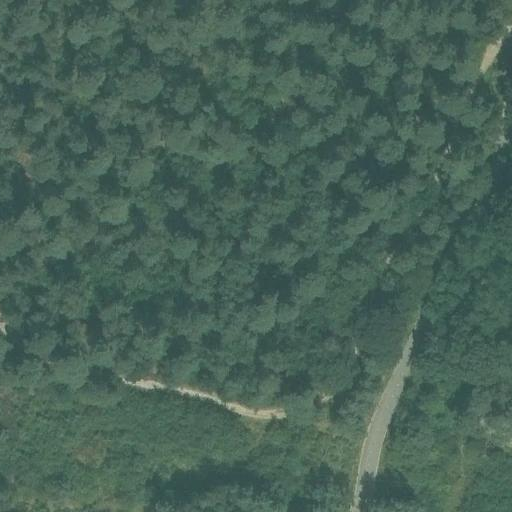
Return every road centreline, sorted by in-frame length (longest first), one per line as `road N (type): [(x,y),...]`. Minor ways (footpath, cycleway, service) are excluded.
road 1 (track): [(511,27),(492,49),(432,194),(389,259),(345,366),(321,397),(292,411),(252,412),(36,354),(0,321)]
road 2 (unclassified): [(362,511),(379,430),(497,162),(511,108)]
